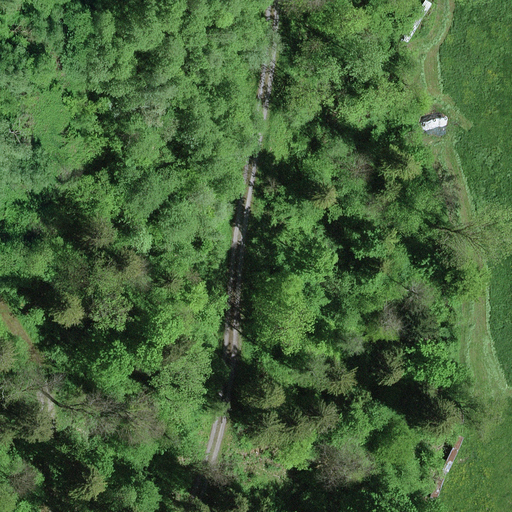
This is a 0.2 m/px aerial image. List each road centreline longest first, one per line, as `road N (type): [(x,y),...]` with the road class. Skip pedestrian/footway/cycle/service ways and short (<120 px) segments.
road 1 (track): [(274,0),(230,293),(231,366),(196,511)]
road 2 (track): [(48,511),(43,378),(0,295)]
